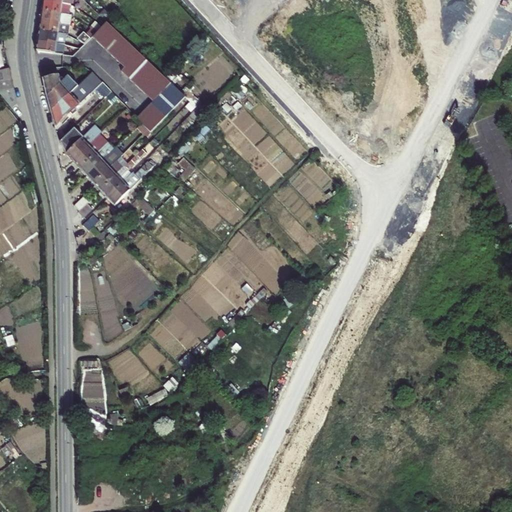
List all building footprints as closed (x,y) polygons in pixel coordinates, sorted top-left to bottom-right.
[(53,4),(43,3),(42,11),(68,15),(69,6),(64,5),(62,4),(53,3),(53,4)] [(80,11),(75,7),(72,12),(77,16),(80,11)] [(59,24),(70,25),(71,15),(68,15),(42,11),(41,21),(50,23),(50,24),(59,25),(59,24)] [(100,16),(95,22),(101,28),(106,22),(100,16)] [(41,21),(39,32),(65,35),(68,36),(70,25),(59,24),(59,25),(50,24),(50,23),(41,21)] [(91,29),(96,33),(99,29),(101,28),(95,22),(90,28),(91,29)] [(186,98),(106,22),(101,28),(99,29),(96,33),(92,37),(123,67),(119,71),(152,101),(136,118),(151,133),(186,98)] [(96,33),(91,29),(86,35),(90,39),(92,37),(96,33)] [(56,44),(56,45),(64,46),(65,35),(39,32),(37,43),(47,45),(48,43),(56,44)] [(90,39),(86,35),(80,41),(84,45),(90,39)] [(81,48),(84,45),(80,41),(73,48),(79,50),(81,48)] [(36,52),(62,56),(64,46),(56,45),(56,44),(48,43),(47,45),(37,43),(36,52)] [(73,48),(72,48),(70,57),(72,57),(79,50),(73,48)] [(0,81),(11,79),(8,68),(0,70),(0,81)] [(40,71),(42,80),(57,76),(54,68),(40,71)] [(57,76),(42,80),(46,96),(46,97),(59,84),(67,76),(70,73),(67,71),(64,74),(57,76)] [(82,80),(92,90),(100,82),(90,72),(82,80)] [(67,76),(59,84),(46,97),(50,111),(72,90),(77,85),(67,76)] [(11,79),(0,81),(0,92),(13,89),(11,79)] [(54,124),(55,128),(91,91),(81,81),(77,85),(72,90),(50,111),(54,124)] [(0,92),(0,94),(11,109),(17,105),(13,89),(0,92)] [(80,140),(65,155),(72,162),(99,135),(101,133),(94,125),(80,140)] [(59,143),(65,155),(80,140),(71,131),(59,143)] [(99,135),(72,162),(79,169),(106,142),(99,135)] [(106,142),(79,169),(86,177),(101,162),(113,150),(106,142)] [(121,170),(100,191),(108,199),(128,178),(134,173),(129,168),(132,165),(133,166),(148,151),(144,147),(121,170)] [(93,184),(100,191),(121,170),(116,166),(118,163),(116,161),(108,169),(93,184)] [(101,162),(86,177),(93,184),(108,169),(101,162)] [(132,182),(128,178),(108,199),(114,206),(115,205),(153,167),(148,163),(134,177),(136,179),(132,182)] [(87,204),(88,202),(83,197),(73,206),(77,212),(87,204)] [(87,204),(77,212),(82,217),(91,209),(87,204)] [(83,226),(88,232),(90,231),(93,227),(98,222),(93,217),(83,226)] [(93,227),(90,231),(96,236),(99,233),(93,227)] [(297,311),(306,325),(314,320),(305,306),(297,311)] [(391,334),(405,326),(400,318),(386,326),(391,334)] [(289,323),(275,338),(285,348),(300,333),(289,323)] [(400,380),(416,396),(446,367),(441,361),(430,372),(433,375),(428,380),(397,349),(383,364),(399,381),(400,380)] [(346,387),(370,409),(376,402),(353,380),(346,387)] [(503,492),(511,485),(475,445),(467,452),(503,492)]
